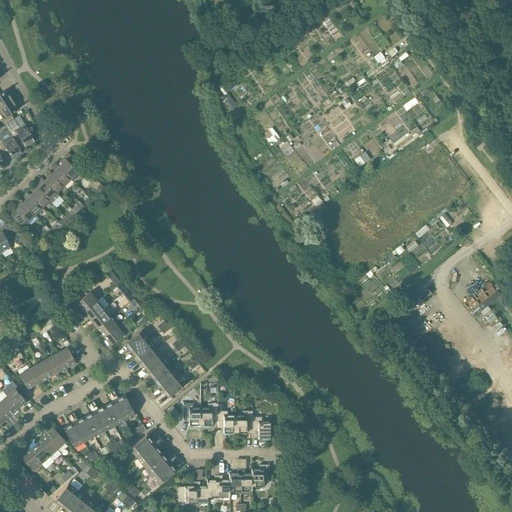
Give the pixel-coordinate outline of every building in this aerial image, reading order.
[(0,108),(13,100),(8,91),(0,95),(0,108)] [(13,100),(0,108),(0,116),(2,120),(0,121),(3,126),(5,125),(14,119),(11,114),(19,109),(13,100)] [(14,119),(5,125),(9,131),(12,138),(15,141),(19,139),(24,148),(35,142),(30,133),(33,131),(31,128),(27,130),(25,126),(20,129),(14,119)] [(486,140),(481,134),(471,142),(476,148),(486,140)] [(0,141),(0,154),(8,151),(13,159),(22,154),(15,141),(12,138),(3,143),(1,140),(0,141)] [(354,158),(359,166),(370,159),(365,152),(354,158)] [(70,179),(73,182),(86,170),(74,158),(69,163),(64,157),(60,161),(60,163),(61,164),(58,167),(70,179)] [(63,186),(70,179),(58,167),(56,165),(53,168),(53,170),(54,171),(51,174),(63,186)] [(63,186),(51,174),(49,172),(46,175),(46,177),(47,178),(44,181),(56,193),(63,186)] [(36,188),(49,201),(49,200),(52,203),(59,196),(56,193),(44,181),(42,179),(38,183),(38,184),(39,185),(36,188)] [(104,188),(98,181),(95,184),(98,186),(97,187),(98,189),(96,191),(96,192),(98,194),(104,188)] [(49,201),(36,188),(35,187),(31,190),(31,192),(32,193),(29,196),(42,208),(49,201)] [(82,190),(79,193),(83,197),(86,200),(84,202),(87,205),(92,200),(91,199),(86,194),(82,190)] [(22,203),(34,215),(42,208),(29,196),(28,194),(24,197),(24,199),(25,200),(22,203)] [(34,215),(22,203),(20,201),(17,205),(17,207),(18,207),(15,210),(15,211),(10,216),(19,225),(24,219),(27,222),(34,215)] [(72,209),(76,213),(83,206),(79,202),(72,209)] [(65,216),(69,220),(76,213),(72,209),(65,216)] [(57,224),(62,228),(69,220),(65,216),(57,224)] [(0,250),(1,252),(13,245),(14,242),(5,224),(0,227),(0,250)] [(54,235),(62,228),(57,224),(50,231),(54,235)] [(50,231),(46,226),(44,229),(47,233),(46,234),(51,238),(54,235),(50,231)] [(432,293),(428,289),(419,297),(422,301),(432,293)] [(498,291),(477,303),(480,308),(501,296),(498,291)] [(76,303),(83,312),(97,300),(90,292),(76,303)] [(104,309),(97,300),(83,312),(90,320),(104,309)] [(90,320),(97,329),(111,317),(104,309),(90,320)] [(111,317),(97,329),(104,337),(118,326),(111,317)] [(118,326),(104,337),(111,346),(124,335),(126,337),(132,332),(123,321),(118,326)] [(158,326),(160,329),(167,324),(164,321),(158,326)] [(167,324),(160,329),(163,333),(170,328),(167,324)] [(124,344),(132,353),(149,339),(142,329),(124,344)] [(24,337),(15,342),(18,348),(27,343),(24,337)] [(175,347),(182,342),(179,338),(172,344),(175,347)] [(139,362),(156,348),(149,339),(132,353),(139,362)] [(8,353),(18,348),(15,342),(5,347),(8,353)] [(182,342),(175,347),(178,351),(185,346),(182,342)] [(68,347),(58,353),(66,368),(76,363),(68,347)] [(164,357),(156,348),(139,362),(146,371),(164,357)] [(58,353),(48,358),(57,373),(66,368),(58,353)] [(186,362),(189,365),(196,360),(193,356),(186,362)] [(154,380),(171,365),(164,357),(146,371),(154,380)] [(48,358),(39,363),(47,379),(57,373),(48,358)] [(196,360),(189,365),(192,369),(199,363),(196,360)] [(47,379),(39,363),(29,368),(38,384),(47,379)] [(161,389),(178,374),(171,365),(154,380),(161,389)] [(28,389),(38,384),(29,368),(20,374),(28,389)] [(186,384),(178,374),(161,389),(168,398),(186,384)] [(13,381),(3,390),(7,395),(19,409),(27,401),(18,391),(20,390),(13,381)] [(19,409),(7,395),(0,401),(0,403),(11,416),(19,409)] [(114,401),(125,420),(135,415),(125,395),(114,401)] [(115,425),(125,420),(114,401),(104,406),(115,425)] [(11,416),(0,403),(0,420),(3,423),(11,416)] [(189,428),(200,428),(200,407),(192,407),(192,403),(183,404),(183,420),(189,420),(189,428)] [(208,407),(200,407),(200,428),(212,428),(212,420),(218,420),(217,411),(217,403),(208,403),(208,407)] [(105,431),(115,425),(104,406),(94,411),(105,431)] [(167,411),(173,418),(178,414),(172,407),(167,411)] [(95,436),(105,431),(94,411),(84,417),(95,436)] [(227,411),(217,411),(218,420),(218,427),(223,427),(224,436),(235,435),(235,414),(227,414),(227,411)] [(242,414),(235,414),(235,435),(246,435),(246,427),(252,427),(252,417),(252,411),(242,411),(242,414)] [(74,422),(85,442),(95,436),(84,417),(74,422)] [(262,417),(252,417),(252,427),(252,433),(258,433),(258,441),(270,441),(270,421),(262,420),(262,417)] [(85,442),(74,422),(64,428),(74,447),(85,442)] [(54,428),(46,435),(58,449),(66,441),(54,428)] [(134,428),(130,430),(135,438),(139,436),(134,428)] [(135,438),(130,430),(126,433),(130,441),(135,438)] [(38,442),(49,456),(58,449),(46,435),(38,442)] [(130,449),(137,458),(154,444),(147,435),(130,449)] [(110,441),(114,449),(119,447),(115,439),(110,441)] [(110,451),(114,449),(110,441),(106,444),(110,451)] [(38,442),(29,450),(41,463),(49,456),(38,442)] [(137,458),(144,467),(162,453),(154,444),(137,458)] [(33,470),(41,463),(29,450),(21,457),(33,470)] [(90,452),(94,460),(98,458),(94,450),(90,452)] [(90,462),(94,460),(90,452),(86,455),(90,462)] [(162,453),(144,467),(152,476),(169,462),(162,453)] [(169,462),(152,476),(159,485),(176,471),(169,462)] [(251,468),(251,473),(252,473),(252,489),(263,489),(263,481),(269,481),(269,464),(259,464),(259,468),(251,468)] [(89,476),(95,469),(91,466),(86,473),(89,476)] [(99,472),(95,469),(89,476),(93,479),(99,472)] [(230,494),(241,494),(241,469),(236,469),(236,473),(229,473),(229,479),(229,494),(230,494)] [(241,469),(241,494),(252,493),(252,489),(252,473),(251,473),(244,473),(244,469),(241,469)] [(109,477),(113,480),(118,474),(115,471),(109,477)] [(118,474),(113,480),(117,483),(122,477),(118,474)] [(207,499),(218,499),(218,475),(214,475),(214,479),(207,479),(207,485),(207,499)] [(218,475),(218,499),(230,499),(230,494),(229,494),(229,479),(222,479),(222,475),(218,475)] [(107,490),(113,484),(109,481),(104,487),(107,490)] [(196,506),(196,481),(192,481),(192,485),(184,485),(184,486),(179,486),(179,503),(185,503),(185,506),(196,506)] [(199,481),(196,481),(196,506),(207,506),(207,499),(207,485),(199,485),(199,481)] [(64,508),(78,491),(69,483),(55,500),(64,508)] [(116,487),(113,484),(107,490),(111,493),(116,487)] [(131,495),(136,488),(132,485),(127,492),(131,495)] [(140,491),(136,488),(131,495),(135,497),(140,491)] [(69,511),(75,511),(87,498),(78,491),(64,508),(69,511)] [(125,505),(131,498),(127,495),(122,502),(125,505)] [(89,511),(96,505),(87,498),(75,511),(89,511)] [(134,501),(131,498),(125,505),(129,508),(134,501)]
